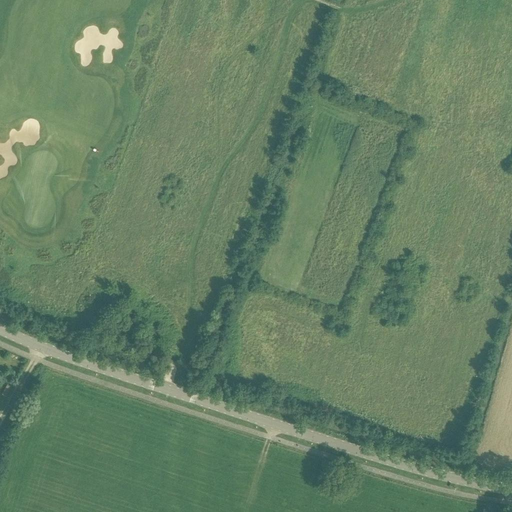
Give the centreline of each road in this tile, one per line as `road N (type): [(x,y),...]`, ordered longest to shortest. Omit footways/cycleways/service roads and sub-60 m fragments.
road 1 (tertiary): [(511,489),(273,424),(0,329)]
road 2 (track): [(317,1),(274,21),(220,75),(217,176),(195,238),(187,332),(166,389)]
